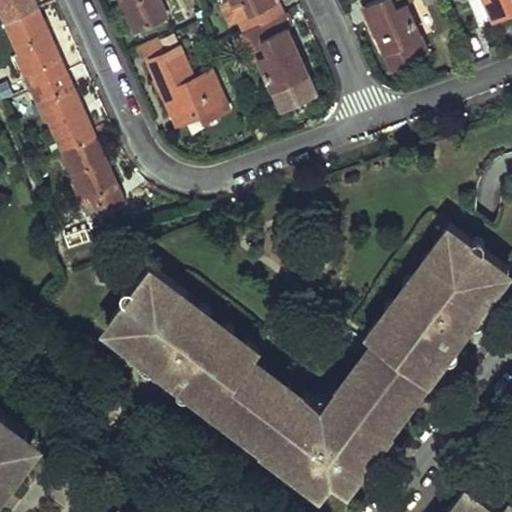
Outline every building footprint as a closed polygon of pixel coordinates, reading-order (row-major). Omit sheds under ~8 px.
[(39,6),(35,0),(0,0),(0,3),(7,20),(39,6)] [(123,0),(136,29),(168,15),(161,0),(123,0)] [(275,0),(227,0),(225,1),(233,18),(275,0)] [(375,0),(367,4),(394,64),(429,49),(408,1),(410,0),(375,0)] [(486,0),(475,0),(484,20),(494,15),(486,0)] [(494,16),(511,8),(511,0),(486,0),(494,15),(494,16)] [(67,70),(39,6),(7,20),(22,52),(19,53),(27,72),(37,68),(43,81),(67,70)] [(294,23),(288,10),(274,16),(281,30),(288,26),(294,23)] [(274,16),(241,31),(253,60),(260,57),(282,107),(316,92),(288,26),(281,30),(274,16)] [(236,33),(219,41),(223,52),(241,44),(236,33)] [(160,36),(139,45),(143,55),(164,46),(160,36)] [(196,76),(181,46),(151,59),(179,123),(200,113),(203,119),(230,107),(214,69),(196,76)] [(43,81),(37,68),(27,72),(34,85),(43,81)] [(95,135),(67,70),(43,81),(34,85),(32,86),(37,98),(40,97),(48,118),(51,117),(64,148),(95,135)] [(90,213),(124,197),(95,135),(64,148),(78,179),(76,180),(86,201),(84,202),(90,213)] [(322,400),(254,348),(261,340),(247,330),(243,334),(185,291),(189,287),(153,260),(137,281),(133,280),(129,281),(125,282),(123,286),(124,289),(127,294),(111,314),(129,328),(123,335),(158,361),(164,354),(184,370),(181,374),(216,401),(220,396),(268,433),(262,441),(277,452),(280,449),(297,461),(294,465),(304,472),(312,473),(312,476),(334,475),(356,473),(356,469),(361,468),(369,457),(365,454),(380,435),(384,438),(394,424),(387,418),(423,370),(428,373),(455,337),(450,333),(460,319),(463,315),(469,319),(509,265),(449,220),(422,255),(426,258),(382,317),(378,314),(365,332),(369,335),(322,400)] [(129,328),(111,314),(105,322),(123,335),(129,328)] [(28,429),(0,407),(0,423),(20,439),(28,429)] [(0,491),(29,454),(17,444),(20,439),(0,423),(0,491)] [(17,444),(29,454),(41,439),(28,429),(20,439),(17,444)] [(356,473),(334,475),(348,485),(356,473)] [(334,475),(312,476),(324,487),(334,475)] [(461,511),(479,488),(469,481),(450,506),(458,511),(461,511)] [(505,507),(479,488),(461,511),(511,511),(511,505),(508,502),(505,507)] [(129,511),(132,508),(121,499),(110,511),(129,511)]
